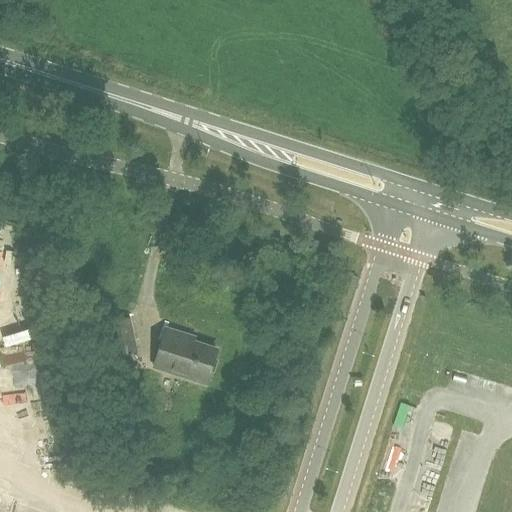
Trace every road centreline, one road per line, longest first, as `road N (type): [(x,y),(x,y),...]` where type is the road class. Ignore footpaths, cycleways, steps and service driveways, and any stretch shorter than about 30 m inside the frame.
road 1 (primary): [(201,125),(0,60)]
road 2 (primary): [(201,125),(286,169),(394,206)]
road 3 (primary): [(402,183),(201,125)]
road 4 (unclassified): [(339,385),(383,353),(429,216)]
road 5 (unclassified): [(394,206),(339,385)]
road 6 (unclassified): [(337,511),(339,385)]
